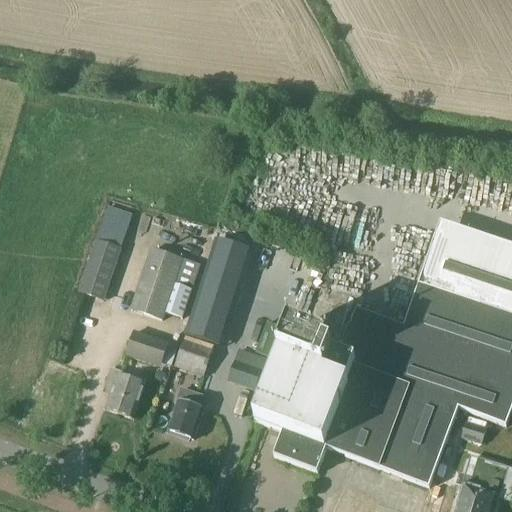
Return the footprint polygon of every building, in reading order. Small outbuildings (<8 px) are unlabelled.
[(487,184),(507,184),(507,174),(487,173),(487,184)] [(108,207),(96,242),(78,295),(104,304),(134,215),(108,207)] [(303,306),(338,316),(346,289),(362,294),(376,246),(326,231),(303,306)] [(511,265),(437,238),(404,329),(357,312),(351,328),(349,328),(339,357),(328,353),(330,346),(290,332),(256,426),(430,489),(458,411),(506,429),(511,412),(511,408),(511,404),(511,265)] [(216,244),(185,338),(215,348),(223,351),(253,256),(216,244)] [(163,324),(166,315),(182,321),(192,292),(201,267),(151,250),(130,312),(163,324)] [(134,333),(129,332),(121,357),(161,370),(169,346),(134,334),(134,333)] [(147,382),(138,380),(110,371),(102,395),(111,398),(106,412),(133,421),(145,387),(146,387),(147,382)] [(178,404),(169,431),(194,440),(203,412),(204,413),(208,400),(182,391),(177,404),(178,404)] [(461,440),(482,446),(487,431),(466,425),(461,440)] [(494,511),(507,471),(472,460),(468,472),(464,471),(463,474),(467,475),(457,506),(460,507),(458,511),(494,511)]
